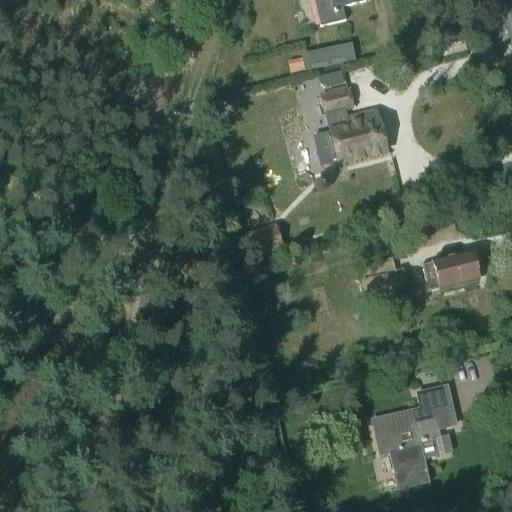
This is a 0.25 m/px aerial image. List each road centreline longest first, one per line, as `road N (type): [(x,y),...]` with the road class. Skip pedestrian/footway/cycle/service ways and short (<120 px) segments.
road 1 (track): [(222,0),(75,511)]
road 2 (track): [(146,264),(0,175)]
